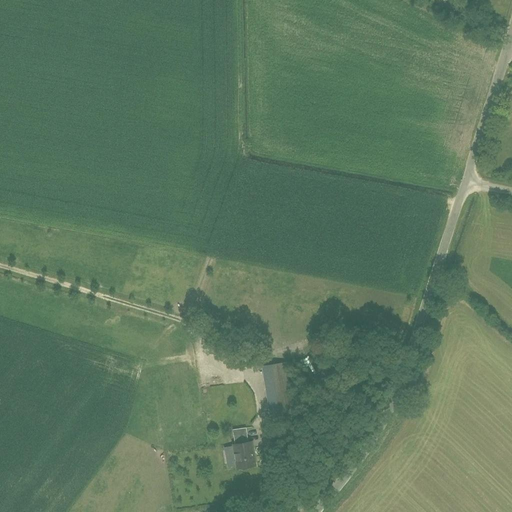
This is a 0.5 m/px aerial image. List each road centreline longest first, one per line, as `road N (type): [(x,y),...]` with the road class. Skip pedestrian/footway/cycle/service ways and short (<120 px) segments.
road 1 (unclassified): [(308,511),(375,423),(465,182)]
road 2 (unclassified): [(465,182),(511,32)]
